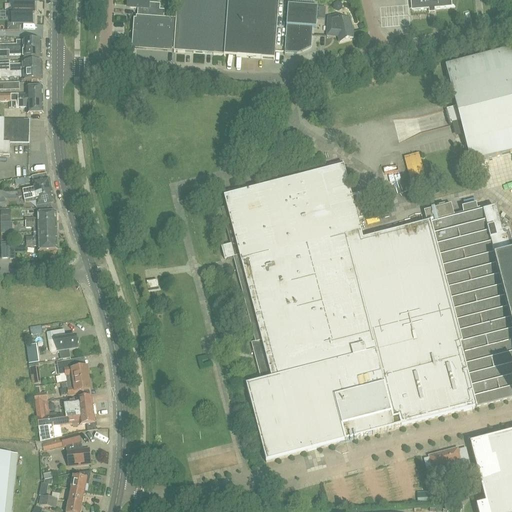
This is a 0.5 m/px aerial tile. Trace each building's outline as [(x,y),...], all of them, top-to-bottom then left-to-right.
[(9,0),(9,1),(14,1),(14,12),(33,12),(33,13),(34,13),(34,0),(21,0),(9,0)] [(156,10),(157,4),(149,4),(149,0),(128,0),(128,8),(137,9),(137,17),(152,18),(164,19),(164,11),(156,10)] [(223,56),(224,56),(228,0),(177,0),(176,19),(164,19),(152,18),(137,17),(135,44),(137,47),(174,50),(174,52),(223,56)] [(228,0),(224,56),(224,57),(275,61),(279,0),(228,0)] [(410,0),(411,8),(415,11),(452,8),(450,0),(410,0)] [(318,7),(288,5),(285,53),(299,54),(299,52),(303,52),(311,48),(313,28),(316,28),(318,7)] [(8,24),(8,31),(20,31),(20,24),(33,24),(33,13),(33,12),(14,12),(12,12),(12,24),(8,24)] [(328,18),(327,36),(338,37),(340,43),(355,39),(350,19),(343,21),(343,19),(341,18),(336,19),(335,17),(328,18)] [(0,50),(9,50),(9,51),(42,50),(42,44),(41,44),(41,41),(24,42),(24,41),(16,41),(16,45),(0,44),(0,50)] [(41,56),(42,56),(42,50),(9,51),(10,56),(24,56),(24,60),(41,60),(41,56)] [(511,52),(448,69),(459,110),(449,113),(453,128),(463,126),(473,167),(511,156),(511,52)] [(10,73),(43,72),(42,66),(41,66),(41,63),(24,63),(24,65),(10,65),(10,62),(0,62),(0,72),(1,73),(10,73)] [(1,73),(0,72),(0,77),(25,77),(25,81),(42,81),(42,78),(43,78),(43,72),(10,73),(1,73)] [(16,102),(43,101),(43,88),(27,89),(27,97),(26,97),(26,95),(11,95),(11,103),(16,103),(16,102)] [(28,115),(44,115),(43,101),(16,102),(16,103),(16,108),(26,108),(26,107),(28,107),(28,115)] [(0,157),(10,158),(11,144),(29,145),(30,121),(0,120),(0,157)] [(410,182),(424,180),(420,154),(405,156),(410,182)] [(274,182),(238,191),(223,195),(227,208),(221,209),(230,245),(221,248),(224,260),(233,258),(255,343),(251,345),(261,384),(246,388),(265,463),(334,445),(335,449),(350,445),(350,442),(409,427),(409,426),(511,399),(511,242),(509,232),(502,234),(496,209),(483,212),(482,210),(478,211),(476,205),(462,209),(464,217),(455,219),(451,205),(424,212),(427,224),(363,241),(343,164),(300,175),(274,182)] [(23,190),(17,191),(18,192),(18,193),(19,198),(25,196),(51,192),(49,180),(33,183),(34,189),(24,191),(23,190)] [(37,206),(54,203),(51,192),(25,196),(19,198),(20,202),(25,201),(26,203),(37,201),(37,206)] [(1,210),(1,221),(11,221),(11,210),(1,210)] [(26,225),(57,224),(57,213),(38,214),(38,220),(26,220),(26,225)] [(1,223),(1,235),(12,235),(12,223),(1,223)] [(38,234),(58,233),(57,224),(26,225),(26,229),(34,229),(34,234),(38,234)] [(27,243),(58,242),(58,233),(38,234),(34,234),(34,238),(27,239),(27,243)] [(58,242),(27,243),(27,248),(39,247),(39,252),(58,252),(58,242)] [(1,260),(6,260),(9,259),(9,243),(1,244),(1,260)] [(157,281),(147,283),(148,291),(159,289),(157,281)] [(32,336),(42,335),(41,327),(31,328),(32,336)] [(76,339),(76,337),(66,339),(64,337),(63,331),(50,333),(52,341),(48,342),(50,353),(52,354),(58,353),(60,353),(61,360),(70,359),(69,351),(78,350),(77,345),(79,343),(79,340),(76,339)] [(37,354),(27,356),(29,365),(39,363),(37,354)] [(74,369),(72,361),(57,363),(59,376),(66,374),(66,377),(67,384),(89,380),(87,369),(79,370),(79,368),(74,369)] [(68,390),(60,391),(61,397),(69,396),(69,397),(83,395),(83,393),(91,391),(89,380),(67,384),(68,390)] [(35,404),(47,402),(46,394),(40,394),(40,388),(33,389),(35,404)] [(65,402),(66,415),(93,412),(92,399),(65,402)] [(50,417),(47,402),(35,404),(35,407),(37,419),(48,418),(50,417)] [(66,415),(50,417),(48,418),(49,428),(62,426),(61,423),(79,421),(80,426),(95,424),(93,412),(66,415)] [(51,441),(49,428),(48,418),(37,419),(41,444),(51,441)] [(511,511),(511,433),(490,439),(488,434),(479,436),(480,441),(470,443),(485,505),(476,507),(477,511),(511,511)] [(78,436),(62,440),(64,448),(80,444),(78,436)] [(89,450),(68,453),(69,468),(91,465),(89,450)] [(467,466),(462,450),(458,451),(458,450),(429,457),(430,459),(425,460),(427,469),(432,468),(432,469),(455,463),(457,468),(467,466)] [(0,511),(11,511),(18,455),(0,453),(0,511)] [(71,490),(85,492),(88,492),(89,486),(87,485),(88,480),(90,481),(92,472),(74,474),(73,477),(71,490)] [(48,486),(42,484),(39,496),(46,498),(48,486)] [(71,490),(69,502),(83,505),(85,492),(71,490)] [(56,509),(57,500),(42,497),(40,506),(56,509)] [(81,511),(83,505),(69,502),(66,511),(81,511)]
